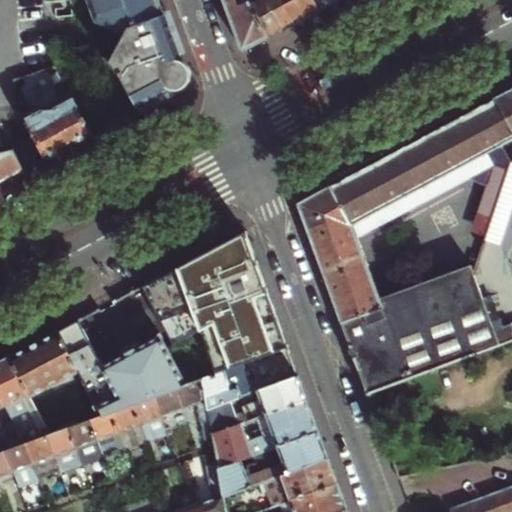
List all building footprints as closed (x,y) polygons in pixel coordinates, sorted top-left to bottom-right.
[(160,0),(92,0),(101,21),(129,34),(122,49),(151,41),(146,29),(169,21),(162,2),(160,0)] [(270,38),(251,1),(240,6),(237,0),(224,0),(235,29),(242,49),(247,51),(259,44),(270,38)] [(283,7),(279,0),(252,0),(251,1),(270,38),(284,31),(297,24),(287,5),(283,7)] [(321,12),(315,0),(279,0),(283,7),(287,5),(297,24),(309,18),(321,12)] [(343,0),(315,0),(321,12),(339,2),(343,0)] [(114,65),(120,73),(120,74),(122,78),(134,111),(142,106),(190,81),(180,54),(169,21),(146,29),(151,41),(122,49),(114,65)] [(28,80),(65,147),(77,141),(86,136),(65,98),(52,105),(48,98),(50,97),(51,94),(44,82),(40,81),(36,82),(34,78),(28,80)] [(56,152),(65,147),(28,80),(25,81),(28,87),(24,89),(23,93),(30,105),(34,106),(36,105),(38,110),(23,116),(35,137),(46,157),(56,152)] [(511,161),(511,90),(498,98),(511,126),(511,142),(504,146),(511,161)] [(343,324),(385,309),(360,238),(472,180),(488,188),(456,283),(477,276),(511,164),(511,161),(504,146),(511,142),(511,126),(498,98),(487,104),(329,188),(299,203),(333,295),(343,324)] [(35,163),(46,157),(35,137),(14,148),(25,168),(35,163)] [(0,181),(25,168),(14,148),(0,151),(0,181)] [(511,164),(477,276),(501,347),(511,343),(511,326),(511,327),(494,278),(511,219),(511,164)] [(203,379),(289,348),(247,232),(223,245),(145,287),(176,345),(169,349),(181,371),(201,363),(203,379)] [(477,276),(456,283),(385,309),(343,324),(369,394),(501,347),(477,276)] [(112,412),(135,404),(156,396),(178,388),(203,379),(201,363),(181,371),(169,349),(163,338),(104,368),(80,322),(60,332),(81,371),(92,390),(112,382),(120,398),(99,406),(104,415),(112,412)] [(29,395),(33,403),(38,400),(35,395),(81,371),(60,332),(36,344),(10,358),(29,395)] [(289,348),(203,379),(209,409),(229,401),(257,391),(299,375),(294,362),(289,348)] [(0,363),(0,394),(5,405),(19,431),(26,444),(28,443),(48,436),(50,435),(33,403),(29,395),(10,358),(0,363)] [(229,401),(209,409),(213,434),(256,418),(266,414),(307,399),(302,386),(299,375),(257,391),(259,396),(262,403),(233,413),(231,406),(229,401)] [(203,379),(178,388),(186,410),(194,407),(199,405),(204,437),(214,435),(213,434),(209,409),(203,379)] [(156,396),(164,418),(174,414),(186,410),(178,388),(156,396)] [(229,401),(231,406),(259,396),(257,391),(229,401)] [(156,396),(135,404),(148,438),(159,433),(169,429),(164,418),(156,396)] [(307,399),(266,414),(277,446),(319,431),(315,419),(310,406),(307,399)] [(135,404),(112,412),(126,446),(138,442),(148,438),(135,404)] [(104,415),(91,420),(99,441),(105,454),(116,450),(126,446),(112,412),(104,415)] [(277,446),(266,414),(256,418),(259,427),(262,433),(268,450),(277,446)] [(259,427),(256,418),(213,434),(214,435),(216,449),(220,468),(239,460),(268,450),(262,433),(246,439),(245,432),(259,427)] [(70,427),(83,462),(92,459),(105,454),(99,441),(91,420),(70,427)] [(50,435),(48,436),(61,468),(62,471),(73,466),(83,462),(70,427),(50,435)] [(0,452),(1,453),(6,451),(26,444),(19,431),(2,440),(0,436),(0,452)] [(319,431),(277,446),(282,458),(243,472),(239,460),(220,468),(221,474),(225,496),(329,457),(326,450),(321,436),(319,431)] [(28,443),(40,477),(52,472),(61,468),(48,436),(28,443)] [(40,477),(28,443),(26,444),(6,451),(14,472),(19,486),(30,482),(41,478),(40,477)] [(0,453),(0,477),(3,476),(14,472),(6,451),(1,453),(0,453)] [(329,457),(225,496),(227,511),(256,511),(290,500),(338,482),(335,475),(329,457)] [(227,511),(225,496),(221,474),(209,478),(212,498),(208,500),(199,503),(202,511),(227,511)] [(287,511),(348,511),(344,499),(338,482),(290,500),(293,510),(287,511)] [(511,511),(511,486),(451,509),(452,511),(511,511)] [(129,510),(129,511),(154,511),(151,502),(141,506),(139,501),(136,502),(133,503),(134,508),(129,510)] [(202,511),(199,503),(189,506),(177,511),(202,511)]
